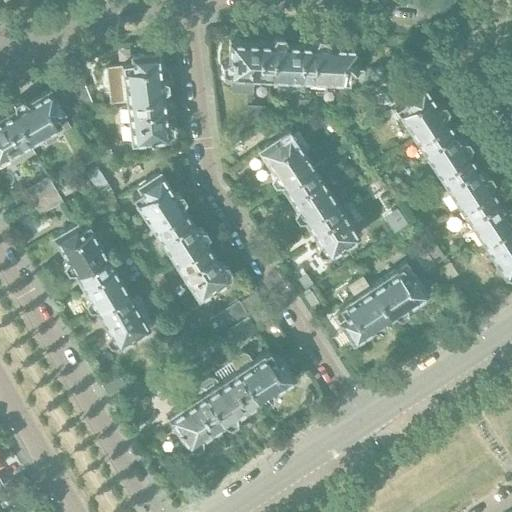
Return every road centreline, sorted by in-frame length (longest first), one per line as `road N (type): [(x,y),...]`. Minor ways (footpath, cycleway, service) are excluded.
road 1 (residential): [(357,428),(209,180),(185,0)]
road 2 (residential): [(147,511),(0,259)]
road 3 (residential): [(407,6),(511,170)]
road 4 (residential): [(357,428),(511,328)]
road 5 (residential): [(0,55),(149,0)]
road 6 (residential): [(0,376),(80,511)]
road 7 (residential): [(226,511),(357,428)]
